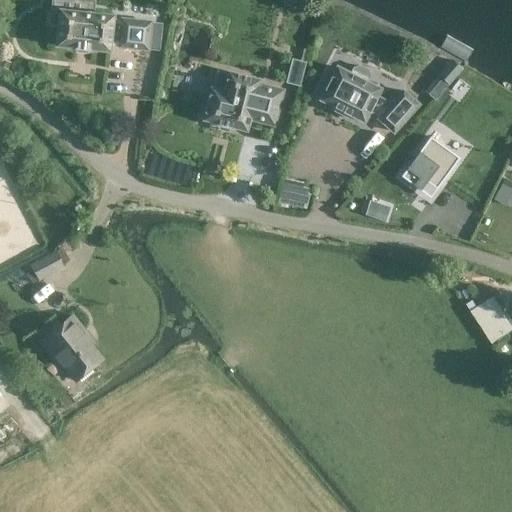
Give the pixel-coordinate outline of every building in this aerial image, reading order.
[(110,16),(93,14),(94,0),(50,0),(48,21),(58,22),(55,43),(55,46),(57,46),(75,47),(75,49),(89,50),(89,49),(107,51),(109,51),(109,49),(110,42),(119,43),(119,47),(159,51),(162,24),(122,20),(121,23),(112,22),(112,18),(113,16),(110,15),(110,16)] [(473,50),(447,35),(439,48),(464,63),(473,50)] [(298,87),(305,62),(291,59),(284,84),(298,87)] [(439,76),(426,92),(436,101),(450,85),(462,70),(459,68),(452,61),(439,76)] [(369,77),(367,70),(360,66),(353,69),(350,75),(336,68),(320,100),(363,121),(368,111),(379,117),(378,118),(393,132),(417,105),(402,91),(391,104),(376,96),(379,89),(366,83),(369,77)] [(227,74),(215,71),(203,120),(217,124),(217,125),(230,128),(231,127),(245,131),(249,118),(273,125),(282,91),(257,84),(258,80),(228,73),(227,74)] [(430,137),(401,177),(421,190),(430,177),(440,184),(455,163),(445,156),(449,151),(430,137)] [(192,165),(150,153),(145,173),(187,185),(192,165)] [(279,201),(307,208),(311,188),(303,186),(304,182),(284,177),(279,201)] [(501,188),(495,199),(505,205),(511,194),(501,188)] [(390,208),(370,202),(365,215),(385,222),(390,208)] [(77,214),(82,210),(79,205),(74,209),(77,214)] [(63,266),(54,250),(28,265),(37,281),(63,266)] [(492,343),(511,330),(511,327),(493,298),(472,312),(492,343)] [(102,360),(82,335),(85,333),(72,316),(39,342),(53,359),(56,357),(76,381),(102,360)]
